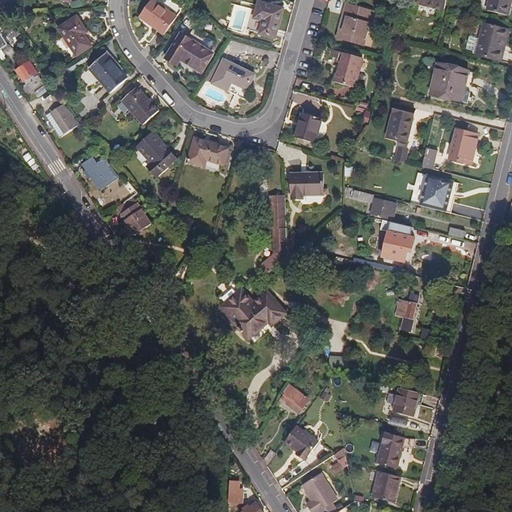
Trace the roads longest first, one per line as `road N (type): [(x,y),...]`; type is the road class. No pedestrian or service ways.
road 1 (residential): [(0,79),(283,511)]
road 2 (residential): [(511,151),(424,511)]
road 3 (residential): [(308,0),(275,107),(246,130),(187,116),(128,49),(118,0)]
